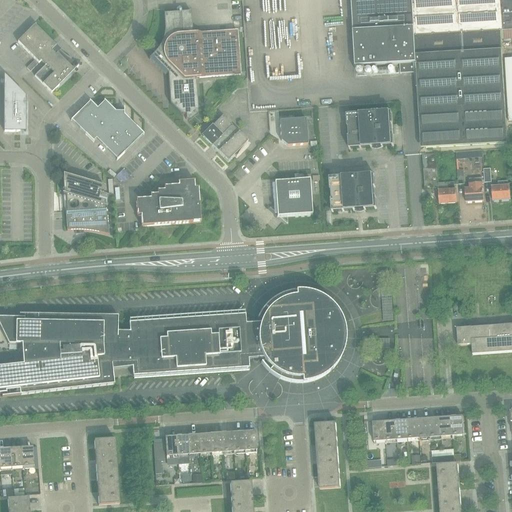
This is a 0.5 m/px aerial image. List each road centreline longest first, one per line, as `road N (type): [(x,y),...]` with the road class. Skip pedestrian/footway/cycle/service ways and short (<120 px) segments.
road 1 (residential): [(231,251),(221,184),(102,67)]
road 2 (residential): [(77,425),(297,409)]
road 3 (residential): [(297,409),(486,395)]
road 4 (tertiary): [(334,248),(511,236)]
road 5 (residential): [(44,180),(45,125),(102,67)]
